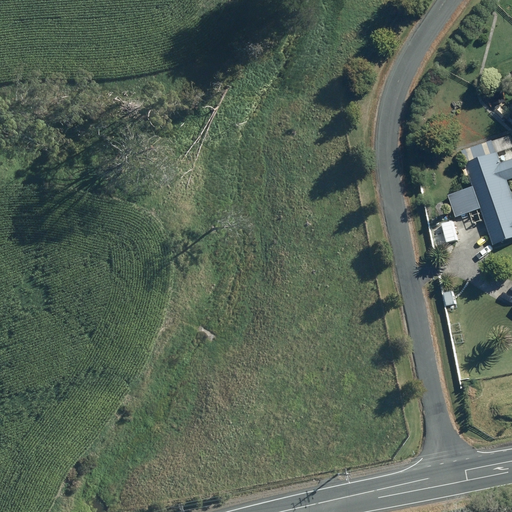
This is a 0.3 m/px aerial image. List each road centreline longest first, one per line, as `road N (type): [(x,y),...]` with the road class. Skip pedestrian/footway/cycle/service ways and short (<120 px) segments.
road 1 (unclassified): [(451,0),(399,76),(388,150),(452,477)]
road 2 (secondary): [(283,511),(452,477)]
